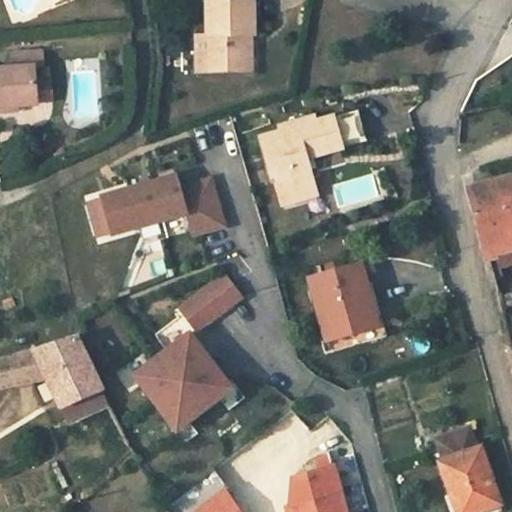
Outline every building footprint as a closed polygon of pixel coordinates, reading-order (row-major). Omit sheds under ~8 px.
[(244,35),(252,35),(254,35),(253,2),(208,3),(209,37),(207,37),(207,73),(245,72),(244,35)] [(253,72),(252,35),(244,35),(245,72),(253,72)] [(207,73),(207,37),(198,37),(199,73),(207,73)] [(0,108),(19,107),(37,105),(37,103),(35,82),(34,69),(45,67),(44,52),(11,54),(12,69),(0,69),(0,108)] [(50,81),(35,82),(37,103),(51,102),(50,81)] [(209,93),(190,99),(196,114),(214,108),(209,93)] [(333,118),(343,148),(369,141),(361,110),(333,118)] [(343,148),(333,118),(317,123),(315,117),(279,127),(280,133),(264,138),(284,205),(317,196),(310,172),(307,173),(304,160),(343,148)] [(511,248),(511,176),(467,189),(486,256),(511,248)] [(112,236),(187,214),(193,236),(224,227),(211,180),(180,189),(176,177),(101,198),(112,236)] [(371,177),(330,183),(334,207),(374,201),(371,177)] [(511,248),(486,256),(490,272),(511,265),(511,248)] [(362,287),(369,285),(364,264),(309,279),(329,352),(376,339),(374,330),(362,287)] [(172,306),(192,334),(241,300),(221,272),(172,306)] [(381,328),(369,285),(362,287),(374,330),(381,328)] [(506,330),(511,328),(511,315),(502,317),(506,330)] [(121,379),(166,439),(229,392),(185,332),(121,379)] [(70,424),(109,405),(103,391),(104,390),(78,338),(0,361),(0,389),(49,380),(70,424)] [(469,429),(437,440),(445,462),(441,464),(458,511),(471,511),(478,510),(478,511),(482,511),(500,505),(480,449),(476,450),(469,429)] [(315,460),(318,472),(294,478),(292,505),(287,506),(288,511),(347,511),(344,498),(331,456),(315,460)] [(240,511),(227,492),(198,511),(240,511)]
